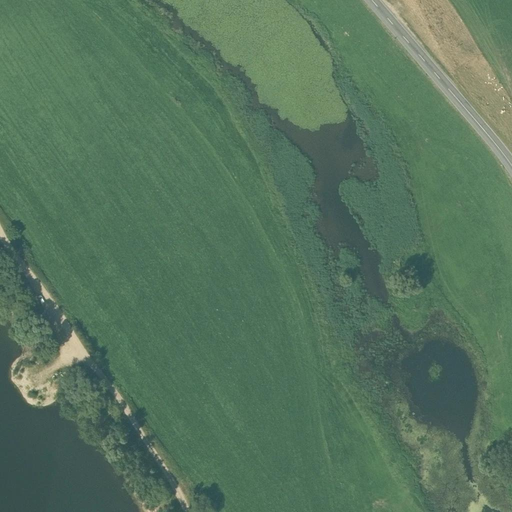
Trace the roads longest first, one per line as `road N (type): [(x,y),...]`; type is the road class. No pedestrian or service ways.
road 1 (track): [(0,229),(190,511)]
road 2 (tertiary): [(511,165),(371,0)]
